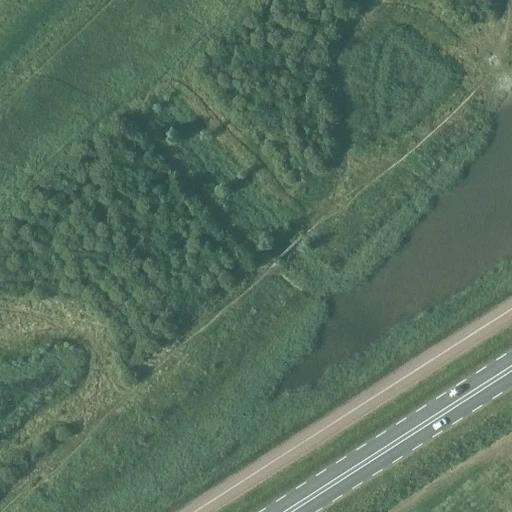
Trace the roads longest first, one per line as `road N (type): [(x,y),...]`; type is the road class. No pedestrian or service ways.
road 1 (unclassified): [(511,308),(191,511)]
road 2 (primary): [(290,511),(511,368)]
